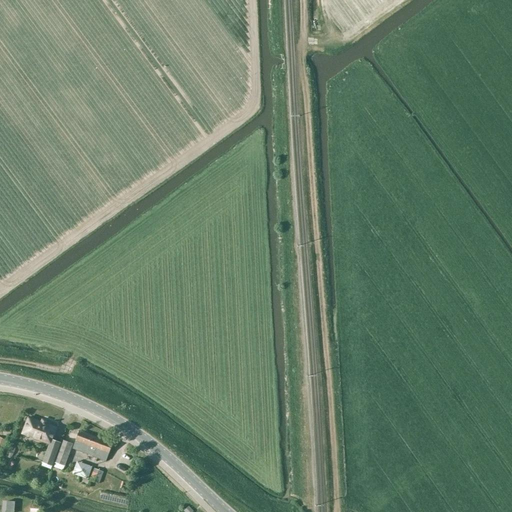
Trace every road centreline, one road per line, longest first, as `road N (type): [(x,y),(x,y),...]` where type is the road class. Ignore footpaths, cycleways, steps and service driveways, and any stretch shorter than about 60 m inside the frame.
road 1 (track): [(303,41),(337,511)]
road 2 (track): [(250,0),(253,106),(0,295)]
road 3 (tertiary): [(225,511),(120,423),(0,378)]
